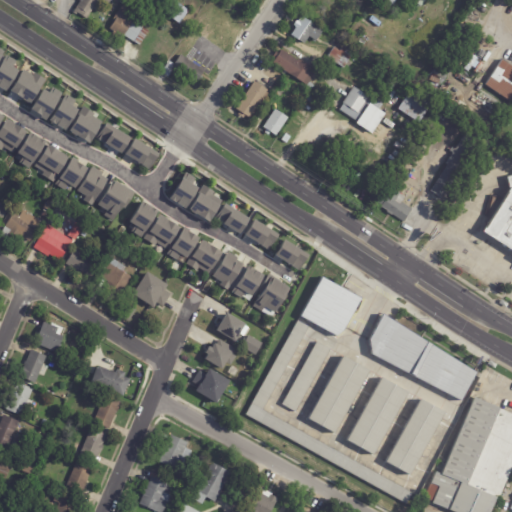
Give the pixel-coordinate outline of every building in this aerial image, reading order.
[(78,13),(77,15),(74,13),(81,1),(79,0),(111,0),(108,6),(99,1),(90,15),(86,13),(84,17),(78,13)] [(135,18),(137,19),(134,22),(149,31),(141,45),(125,36),(124,38),(111,30),(117,21),(114,19),(122,5),(120,4),(122,0),(131,0),(126,7),(131,11),(129,14),(135,18)] [(181,25),(168,15),(173,8),(170,6),(174,0),(190,12),(181,25)] [(350,0),(343,11),(326,0),(350,0)] [(395,0),(389,9),(377,0),(395,0)] [(311,15),(304,11),(306,6),(314,10),(311,15)] [(319,35),(315,41),(308,37),(304,44),(290,36),(295,28),(292,26),(296,20),(298,22),(302,18),(322,31),(319,35)] [(349,59),(342,70),(325,58),(332,48),(338,52),(342,46),(353,54),(349,59)] [(313,72),(305,85),(271,63),(279,49),(313,72)] [(186,59),(198,67),(199,66),(205,70),(196,83),(194,82),(192,85),(188,81),(189,79),(180,72),(176,77),(171,74),(168,78),(161,74),(169,62),(174,65),(181,55),(186,59)] [(456,67),(450,62),(455,56),(461,61),(456,67)] [(0,61),(0,87),(4,90),(17,70),(1,60),(0,61)] [(511,67),(511,98),(510,102),(485,86),(501,60),(511,67)] [(460,74),(455,82),(449,79),(455,70),(460,74)] [(9,90),(19,73),(39,86),(29,103),(9,90)] [(466,77),(461,86),(456,83),(461,75),(466,77)] [(393,86),(390,91),(388,89),(385,96),(380,93),(387,82),(393,85),(393,86)] [(308,85),(312,86),(308,92),(303,89),(306,83),(308,85)] [(42,88),(58,98),(44,120),(39,116),(40,115),(29,108),(42,88)] [(376,100),(383,105),(380,110),(383,112),(382,114),(382,115),(370,135),(354,125),(357,121),(339,110),(343,104),(342,104),(352,88),(374,101),(375,100),(376,100)] [(256,92),(257,93),(254,98),(259,101),(248,118),(244,116),(242,119),(237,116),(239,112),(235,110),(246,92),(249,94),(252,90),(256,92)] [(414,125),(394,111),(408,91),(428,106),(414,125)] [(316,109),(305,101),(309,95),(320,103),(316,109)] [(48,120),(61,99),(76,109),(64,129),(48,120)] [(268,131),(262,127),(274,110),(287,118),(275,136),(268,131)] [(68,130),(78,113),(98,125),(87,142),(68,130)] [(0,125),(4,118),(25,130),(11,152),(2,146),(0,148),(0,125)] [(95,137),(120,152),(129,137),(105,122),(95,137)] [(18,161),(27,167),(44,141),(28,131),(15,152),(21,155),(18,161)] [(479,141),(459,171),(446,162),(466,132),(479,141)] [(285,133),(290,137),(286,143),(281,139),(285,133)] [(123,153),(133,137),(158,153),(148,168),(123,153)] [(52,180),(57,172),(66,156),(47,144),(34,165),(43,171),(41,174),(52,180)] [(64,190),(54,184),(71,156),(76,159),(75,160),(86,167),(73,188),(67,184),(64,190)] [(76,190),(85,196),(83,199),(91,205),(106,178),(100,175),(101,172),(91,165),(76,190)] [(458,173),(440,201),(428,193),(446,166),(458,173)] [(210,223),(223,199),(198,185),(200,181),(183,172),(168,200),(210,223)] [(511,254),(480,235),(505,195),(504,194),(506,190),(509,190),(506,178),(511,176),(511,254)] [(96,204),(106,210),(104,214),(112,220),(120,207),(121,207),(122,207),(123,208),(134,192),(129,188),(128,190),(112,179),(96,204)] [(410,209),(402,221),(375,204),(381,196),(384,198),(390,188),(403,198),(400,202),(410,209)] [(9,211),(1,224),(0,223),(0,202),(10,209),(9,211)] [(132,232),(164,250),(178,225),(139,202),(127,222),(135,227),(132,232)] [(214,221),(238,233),(247,217),(222,204),(214,221)] [(31,242),(20,235),(17,239),(10,234),(7,239),(2,235),(17,211),(22,215),(25,210),(44,222),(31,242)] [(77,228),(83,218),(88,221),(82,231),(77,228)] [(277,232),(251,220),(243,238),(269,249),(277,232)] [(70,239),(74,241),(61,261),(51,255),(50,257),(35,248),(49,225),(70,239)] [(167,253),(185,262),(197,236),(180,228),(167,253)] [(76,241),(71,237),(76,229),(81,232),(76,241)] [(209,275),(220,250),(197,240),(186,265),(209,275)] [(307,254),(282,240),(273,256),(298,270),(307,254)] [(73,270),(71,269),(71,267),(66,264),(75,250),(99,265),(91,279),(82,274),(81,275),(73,270)] [(210,278),(227,288),(242,261),(225,252),(210,278)] [(133,277),(121,297),(106,287),(109,282),(98,275),(107,261),(112,264),(115,259),(127,268),(125,271),(133,277)] [(248,301),(262,274),(245,266),(231,292),(248,301)] [(167,290),(165,292),(170,296),(163,308),(157,304),(155,308),(134,295),(149,273),(169,286),(167,290)] [(288,287),(269,277),(252,307),(271,318),(288,287)] [(299,317),(339,337),(359,297),(319,277),(299,317)] [(326,308),(320,319),(315,317),(263,411),(413,494),(407,505),(245,415),(311,295),(328,304),(326,308)] [(131,322),(123,317),(130,306),(138,310),(131,322)] [(382,312),(475,370),(459,398),(369,354),(367,339),(382,312)] [(246,326),(236,342),(218,331),(228,314),(247,325),(246,326)] [(52,325),(59,327),(57,333),(63,336),(57,352),(36,344),(45,322),(52,325)] [(205,359),(208,355),(205,353),(209,346),(212,348),(217,339),(231,348),(229,352),(231,353),(231,355),(234,357),(229,366),(225,363),(222,369),(205,359)] [(281,405),(317,342),(330,350),(295,412),(281,405)] [(48,356),(37,383),(21,377),(26,365),(25,365),(27,361),(28,362),(33,350),(48,356)] [(334,434),(307,419),(343,356),(369,371),(334,434)] [(113,372),(116,373),(118,369),(126,373),(124,377),(131,379),(124,396),(91,382),(99,366),(113,372)] [(197,391),(199,388),(191,383),(199,371),(207,376),(211,369),(231,382),(217,404),(197,391)] [(373,455),(346,440),(381,378),(407,393),(373,455)] [(25,385),(34,389),(23,416),(8,410),(13,398),(11,397),(15,388),(17,389),(19,383),(25,385)] [(113,423),(110,429),(95,422),(107,396),(122,403),(113,423)] [(511,461),(490,511),(451,511),(423,500),(434,473),(432,471),(437,459),(446,463),(474,398),(511,414),(511,461)] [(409,476),(385,462),(420,399),(444,413),(409,476)] [(21,423),(9,449),(0,444),(0,424),(1,424),(5,415),(21,423)] [(99,456),(97,462),(81,456),(93,428),(108,435),(104,445),(106,446),(102,454),(101,453),(99,456)] [(169,442),(169,441),(170,441),(173,435),(190,443),(188,449),(194,452),(189,463),(182,459),(178,470),(161,462),(166,453),(164,452),(169,442)] [(0,481),(0,455),(16,463),(6,484),(0,481)] [(88,482),(83,495),(68,488),(79,461),(94,468),(88,482)] [(223,492),(216,502),(196,490),(213,461),(234,473),(223,492)] [(22,471),(26,462),(36,467),(33,475),(22,471)] [(157,511),(141,504),(153,478),(151,477),(153,471),(168,478),(166,482),(170,484),(169,485),(176,488),(165,511),(157,511)] [(269,491),(275,495),(274,495),(281,499),(273,511),(249,511),(264,488),(269,491)] [(81,501),(76,511),(57,511),(61,504),(56,502),(60,492),(81,501)]
